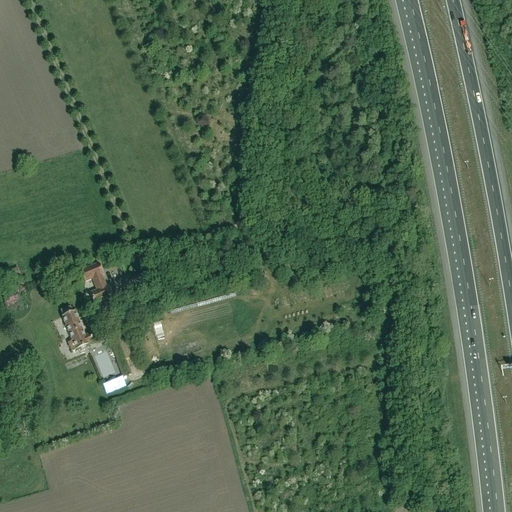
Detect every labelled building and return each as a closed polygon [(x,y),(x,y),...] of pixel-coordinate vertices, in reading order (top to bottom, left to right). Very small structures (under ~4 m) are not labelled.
[(98,264),(80,272),(85,283),(92,280),(96,290),(89,294),(94,305),(111,298),(107,287),(106,287),(101,276),(103,275),(98,264)] [(15,282),(13,272),(0,274),(0,276),(2,285),(15,282)] [(63,318),(72,314),(69,308),(61,312),(63,318)] [(74,313),(72,314),(63,318),(62,318),(72,342),(68,344),(71,352),(93,344),(89,334),(84,336),(74,313)] [(108,337),(122,379),(131,376),(128,368),(136,365),(123,330),(108,337)]
